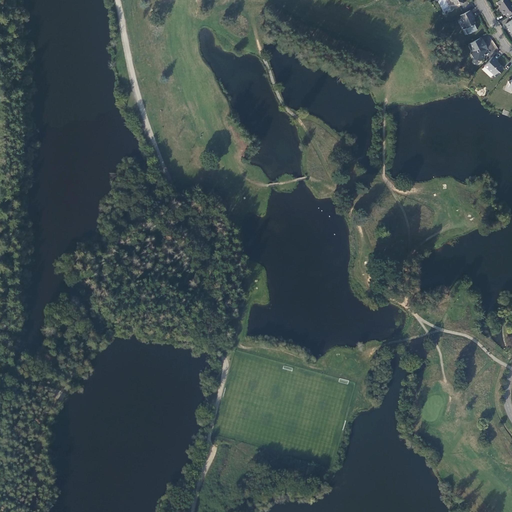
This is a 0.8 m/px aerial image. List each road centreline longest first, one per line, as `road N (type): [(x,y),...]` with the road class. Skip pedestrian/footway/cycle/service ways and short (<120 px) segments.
road 1 (track): [(193,511),(225,375),(212,325),(213,279),(194,216),(148,127),(118,0)]
road 2 (track): [(0,363),(59,379),(32,511)]
